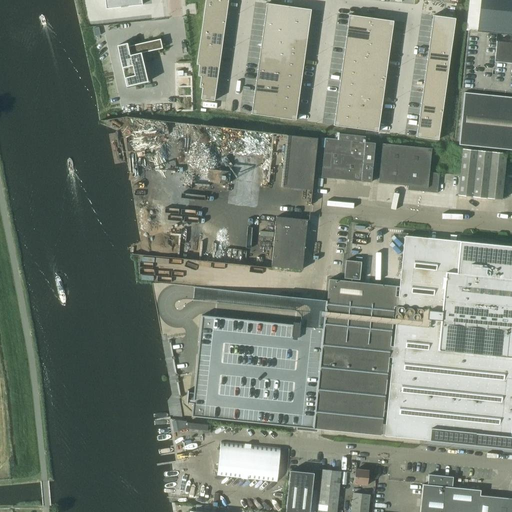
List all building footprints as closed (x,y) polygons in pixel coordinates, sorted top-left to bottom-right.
[(123,0),(104,0),(106,9),(120,7),(124,7),(123,0)] [(216,0),(205,0),(204,9),(227,13),(228,2),(216,0)] [(511,35),(511,0),(481,0),(478,32),(511,35)] [(267,3),(265,15),(287,18),(289,7),(267,3)] [(289,7),(287,18),(309,21),(311,10),(289,7)] [(204,9),(203,20),(225,24),(227,13),(204,9)] [(265,15),(264,26),(286,29),(287,18),(265,15)] [(349,15),(347,26),(370,29),(371,18),(349,15)] [(433,15),(431,27),(454,30),(455,19),(433,15)] [(287,18),(286,29),(308,32),(309,21),(287,18)] [(371,18),(370,29),(392,32),(393,21),(371,18)] [(203,20),(201,31),(224,35),(225,24),(203,20)] [(264,26),(262,37),(284,40),(286,29),(264,26)] [(347,26),(346,37),(368,40),(370,29),(347,26)] [(431,27),(430,38),(452,41),(454,30),(431,27)] [(286,29),(284,40),(306,43),(308,32),(286,29)] [(370,29),(368,40),(390,43),(392,32),(370,29)] [(201,31),(200,42),(222,46),(224,35),(201,31)] [(262,37),(260,48),(283,51),(284,40),(262,37)] [(346,37),(344,48),(367,51),(368,40),(346,37)] [(430,38),(428,49),(451,52),(452,41),(430,38)] [(127,44),(117,46),(120,58),(126,87),(148,82),(148,81),(141,53),(154,50),(162,48),(160,39),(128,47),(127,44)] [(284,40),(283,51),(305,54),(306,43),(284,40)] [(368,40),(367,51),(389,54),(390,43),(368,40)] [(511,42),(496,41),(494,62),(511,63),(511,42)] [(200,42),(198,53),(221,57),(222,46),(200,42)] [(260,48),(259,59),(281,62),(283,51),(260,48)] [(344,48),(343,59),(365,62),(367,51),(344,48)] [(428,49),(427,60),(449,63),(451,52),(428,49)] [(283,51),(281,62),(303,65),(305,54),(283,51)] [(367,51),(365,62),(387,65),(389,54),(367,51)] [(198,53),(197,64),(219,68),(221,57),(198,53)] [(259,59),(257,70),(280,73),(281,62),(259,59)] [(343,59),(341,70),(364,73),(365,62),(343,59)] [(427,60),(425,71),(448,74),(449,63),(427,60)] [(281,62),(280,73),(302,76),(303,65),(281,62)] [(365,62),(364,73),(386,76),(387,65),(365,62)] [(197,64),(197,65),(200,65),(198,76),(217,79),(219,68),(197,64)] [(257,70),(256,81),(278,84),(280,73),(257,70)] [(341,70),(340,81),(362,84),(364,73),(341,70)] [(425,71),(424,82),(446,85),(448,74),(425,71)] [(280,73),(278,84),(300,87),(302,76),(280,73)] [(364,73),(362,84),(384,87),(386,76),(364,73)] [(198,76),(201,77),(200,87),(216,90),(217,79),(198,76)] [(256,81),(254,92),(277,95),(278,84),(256,81)] [(340,81),(338,92),(360,95),(362,84),(340,81)] [(424,82),(422,93),(444,96),(446,85),(424,82)] [(278,84),(277,95),(299,98),(300,87),(278,84)] [(362,84),(360,95),(383,98),(384,87),(362,84)] [(200,87),(200,88),(203,88),(201,99),(214,101),(216,90),(200,87)] [(254,92),(253,103),(275,106),(277,95),(254,92)] [(338,92),(337,103),(359,106),(360,95),(338,92)] [(422,93),(421,104),(443,107),(444,96),(422,93)] [(511,149),(511,97),(464,93),(459,144),(511,149)] [(277,95),(275,106),(297,109),(299,98),(277,95)] [(360,95),(359,106),(381,109),(383,98),(360,95)] [(253,103),(251,114),(273,117),(275,106),(253,103)] [(337,103),(335,114),(357,117),(359,106),(337,103)] [(421,104),(419,115),(441,118),(443,107),(421,104)] [(275,106),(273,117),(296,120),(297,109),(275,106)] [(359,106),(357,117),(380,120),(381,109),(359,106)] [(335,114),(334,126),(356,129),(357,117),(335,114)] [(419,115),(418,126),(440,129),(441,118),(419,115)] [(357,117),(356,129),(378,132),(380,120),(357,117)] [(418,126),(416,137),(438,140),(440,129),(418,126)] [(325,138),(321,178),(343,180),(361,181),(371,182),(372,173),(375,143),(365,142),(365,137),(339,134),(339,140),(325,138)] [(281,187),(312,190),(317,138),(287,135),(281,187)] [(382,143),(378,183),(408,186),(408,190),(438,193),(440,173),(430,172),(432,148),(382,143)] [(458,195),(501,199),(506,153),(463,149),(458,195)] [(276,217),(271,266),(302,269),(307,220),(276,217)] [(406,236),(404,237),(398,297),(395,297),(396,286),(329,279),(327,301),(326,301),(323,328),(300,325),(300,323),(293,322),(293,325),(201,315),(194,393),(188,392),(188,390),(186,404),(187,405),(187,403),(193,403),(191,416),(381,435),(394,307),(397,307),(384,434),(385,436),(511,448),(511,246),(460,242),(459,252),(428,249),(429,238),(406,236)] [(361,262),(346,260),(344,278),(360,280),(361,262)] [(180,421),(172,422),(174,430),(181,428),(185,429),(202,430),(203,432),(209,433),(210,431),(210,425),(186,422),(186,421),(180,421)] [(281,448),(221,441),(217,476),(277,482),(281,448)] [(354,484),(367,485),(368,470),(356,469),(354,484)] [(317,511),(336,511),(341,472),(322,470),(317,511)] [(309,511),(314,473),(290,471),(285,511),(309,511)] [(511,511),(511,498),(480,495),(480,490),(452,487),(453,477),(429,474),(427,485),(423,485),(420,511),(511,511)] [(351,511),(367,511),(369,495),(353,493),(351,511)]
